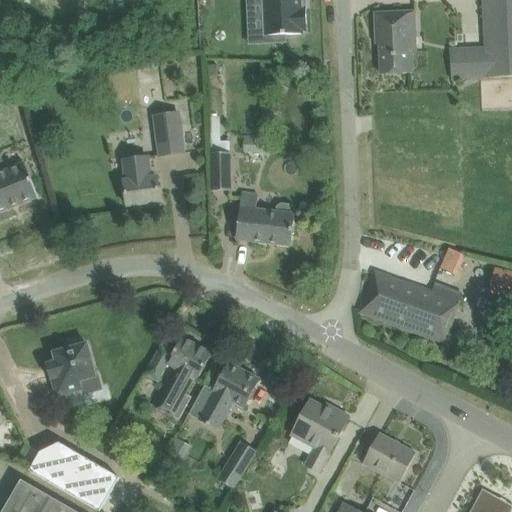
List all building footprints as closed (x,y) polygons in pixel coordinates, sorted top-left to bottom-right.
[(302,0),(258,0),(259,0),(264,0),(267,43),(287,41),(287,34),(304,33),(304,30),(308,30),(307,7),(303,7),(302,0)] [(511,0),(483,0),(486,48),(450,50),(452,79),(511,76),(511,0)] [(414,12),(375,14),(376,45),(380,44),(381,74),(413,73),(412,51),(416,51),(415,29),(408,30),(407,14),(414,13),(414,12)] [(205,46),(207,79),(218,78),(217,55),(213,55),(213,46),(205,46)] [(4,48),(0,49),(0,80),(13,76),(4,48)] [(153,115),(158,158),(186,154),(181,112),(153,115)] [(209,156),(212,156),(212,191),(231,191),(230,142),(221,142),(220,115),(218,116),(218,115),(210,115),(210,117),(208,117),(209,156)] [(161,202),(158,182),(158,177),(153,177),(150,156),(123,160),(126,181),(124,181),(128,206),(161,202)] [(0,172),(0,212),(39,197),(25,162),(0,172)] [(242,193),(239,220),(237,240),(291,246),(294,227),(295,214),(295,210),(291,205),(281,204),(277,207),(276,212),(257,210),(258,195),(242,193)] [(458,274),(466,253),(452,247),(444,268),(458,274)] [(511,272),(496,268),(490,294),(511,299),(511,272)] [(431,293),(394,281),(375,274),(362,312),(444,341),(462,291),(435,282),(431,293)] [(161,345),(144,376),(161,385),(164,379),(162,378),(168,366),(177,371),(156,410),(179,421),(191,398),(187,395),(195,379),(197,381),(212,354),(182,337),(174,352),(161,345)] [(57,396),(80,390),(82,397),(104,391),(99,373),(95,374),(87,344),(83,345),(81,341),(77,338),(73,338),(69,341),(66,345),(66,349),(54,353),(56,362),(46,364),(50,379),(52,379),(57,396)] [(189,411),(210,422),(218,427),(225,414),(238,421),(260,381),(229,363),(221,376),(219,375),(210,390),(203,386),(189,411)] [(301,418),(292,435),(294,436),(315,447),(310,457),(305,466),(319,474),(329,455),(340,435),(350,418),(334,409),(332,412),(310,401),(301,418)] [(115,427),(109,438),(120,444),(126,432),(115,427)] [(380,434),(370,451),(363,464),(400,484),(416,454),(380,434)] [(100,511),(120,478),(119,478),(59,443),(40,452),(39,452),(29,446),(18,465),(99,511),(100,511)] [(241,443),(218,480),(233,489),(256,452),(241,443)] [(75,511),(38,490),(21,480),(1,511),(75,511)] [(511,511),(511,505),(483,490),(470,511),(511,511)] [(360,511),(343,502),(337,511),(360,511)]
